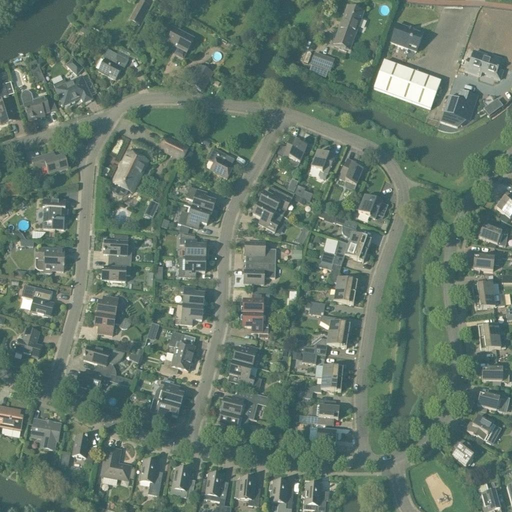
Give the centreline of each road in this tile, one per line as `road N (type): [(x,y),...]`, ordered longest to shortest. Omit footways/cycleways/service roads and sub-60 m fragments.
road 1 (residential): [(282,115),(373,150),(404,190),(364,362),(363,462)]
road 2 (residential): [(511,156),(467,202),(453,239),(457,363),(449,410),(425,441),(390,460)]
road 3 (residential): [(191,449),(215,356),(227,229),(282,115)]
road 4 (residential): [(50,397),(83,267),(85,160)]
road 5 (residential): [(113,116),(139,100),(282,115)]
road 6 (residential): [(363,462),(191,449)]
road 7 (residential): [(191,449),(50,397)]
